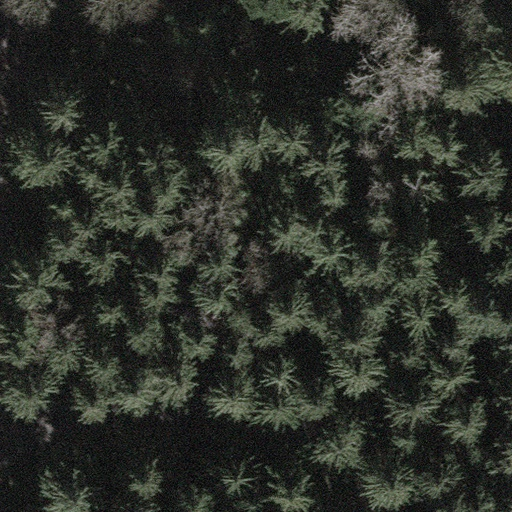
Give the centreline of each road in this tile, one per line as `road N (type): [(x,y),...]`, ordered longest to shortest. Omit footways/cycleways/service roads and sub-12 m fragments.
road 1 (track): [(0,438),(33,411),(134,378),(251,440),(320,511)]
road 2 (track): [(0,197),(10,0)]
